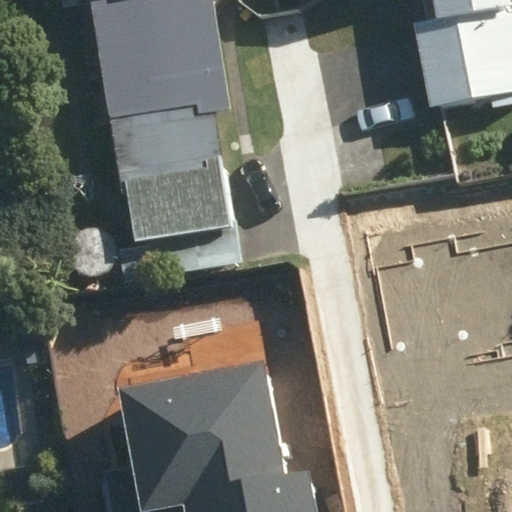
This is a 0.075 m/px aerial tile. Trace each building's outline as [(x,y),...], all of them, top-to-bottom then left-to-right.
[(224,114),(207,0),(86,0),(116,201),(125,200),(132,247),(223,235),(206,117),(224,114)] [(511,96),(511,37),(504,0),(425,0),(430,24),(408,28),(425,114),(511,96)] [(3,57),(10,118),(30,116),(23,55),(3,57)] [(42,365),(39,334),(20,336),(23,366),(42,365)] [(284,478),(264,361),(116,386),(130,467),(106,471),(112,511),(316,511),(310,474),(284,478)]
